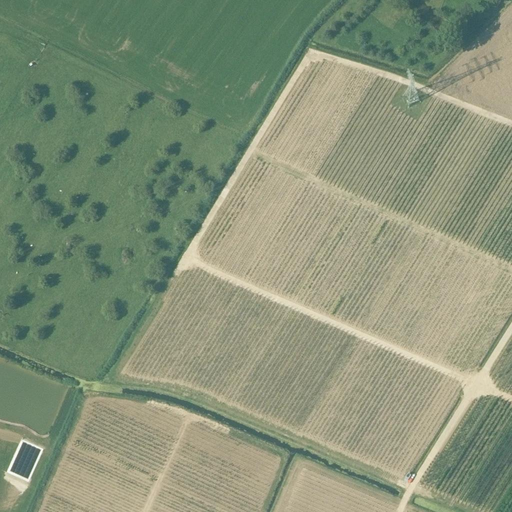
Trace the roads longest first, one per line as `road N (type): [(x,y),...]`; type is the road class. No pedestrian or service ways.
road 1 (track): [(179,274),(123,364),(125,380),(188,392),(468,511)]
road 2 (track): [(179,274),(310,53),(511,123)]
road 3 (track): [(511,398),(187,259)]
road 4 (track): [(398,511),(511,326)]
